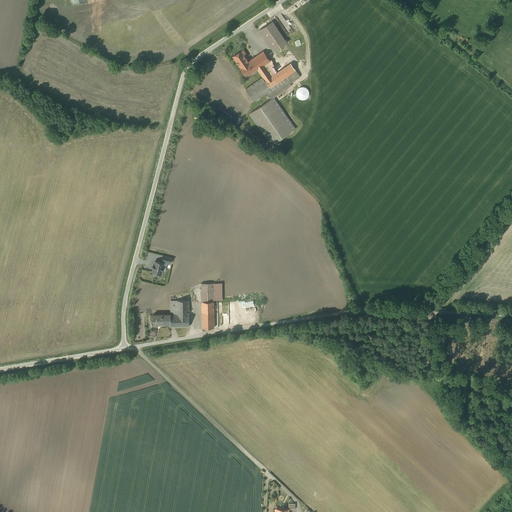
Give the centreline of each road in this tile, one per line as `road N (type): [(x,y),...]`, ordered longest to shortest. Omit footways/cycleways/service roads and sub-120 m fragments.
road 1 (unclassified): [(284,0),(184,75),(125,302),(125,349)]
road 2 (unclassified): [(511,316),(372,311),(125,349)]
road 3 (track): [(431,312),(428,366),(435,378),(511,392)]
road 4 (unclassified): [(125,349),(0,371)]
